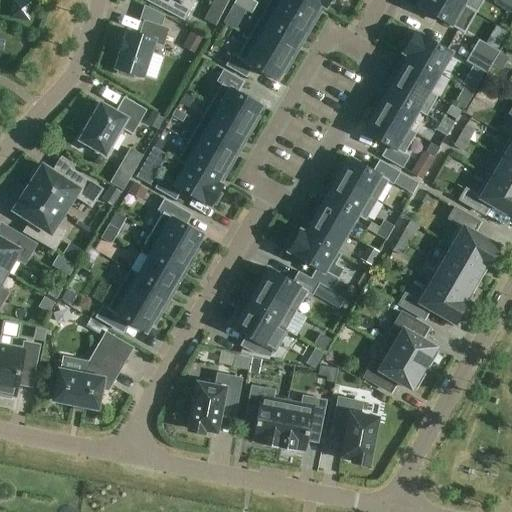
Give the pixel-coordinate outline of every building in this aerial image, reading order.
[(193,0),(165,0),(161,9),(185,21),(195,1),(193,0)] [(214,0),(211,6),(222,12),(227,0),(214,0)] [(235,0),(233,5),(240,9),(244,0),(235,0)] [(269,0),(269,1),(312,26),(319,14),(316,12),(320,6),(325,9),(325,8),(311,0),(269,0)] [(311,0),(325,8),(329,1),(332,3),(334,0),(311,0)] [(424,0),(419,9),(463,34),(475,14),(462,6),(451,0),(424,0)] [(451,0),(462,6),(475,14),(483,0),(451,0)] [(511,0),(496,0),(494,4),(510,14),(511,11),(511,0)] [(269,1),(259,20),(298,42),(302,35),(306,37),(312,26),(269,1)] [(398,15),(405,26),(416,18),(410,8),(398,15)] [(228,14),(223,22),(234,29),(239,20),(228,14)] [(259,20),(248,38),(291,63),(297,51),(294,49),(298,42),(259,20)] [(163,46),(168,30),(144,22),(140,35),(128,32),(125,41),(124,41),(120,52),(122,52),(116,69),(118,69),(117,74),(132,79),(134,74),(142,77),(153,43),(163,46)] [(190,33),(183,46),(196,53),(203,40),(190,33)] [(403,53),(439,74),(451,54),(415,33),(413,37),(409,35),(403,45),(407,47),(403,53)] [(284,75),(291,63),(248,38),(245,37),(234,56),(229,53),(222,65),(243,77),(249,66),(275,82),(281,73),(284,75)] [(478,40),(471,51),(492,63),(499,52),(478,40)] [(492,63),(471,51),(464,62),(486,74),(492,63)] [(394,73),(428,93),(439,74),(403,53),(402,54),(407,57),(404,63),(400,61),(394,73)] [(221,86),(210,105),(252,130),(259,118),(255,116),(261,107),(237,94),(243,83),(223,71),(216,83),(221,86)] [(390,86),(386,94),(417,112),(425,116),(436,98),(428,93),(394,73),(387,85),(390,86)] [(463,89),(455,102),(464,108),(472,94),(463,89)] [(372,110),(414,135),(414,134),(406,129),(417,112),(386,94),(382,101),(379,99),(372,110)] [(132,134),(145,111),(124,99),(116,113),(101,104),(80,141),(82,142),(80,146),(93,154),(95,150),(106,156),(122,128),(132,134)] [(210,105),(199,124),(238,146),(242,139),(245,141),(252,130),(210,105)] [(158,128),(164,115),(152,110),(146,123),(158,128)] [(175,110),(171,117),(182,123),(186,116),(175,110)] [(403,154),(414,135),(372,110),(365,122),(369,124),(363,133),(387,146),(381,157),(401,169),(408,157),(403,154)] [(443,117),(439,124),(450,130),(454,123),(443,117)] [(199,124),(188,143),(230,167),(237,155),(234,153),(238,146),(199,124)] [(450,130),(439,124),(435,130),(446,137),(450,130)] [(465,124),(459,135),(469,141),(475,130),(465,124)] [(469,141),(459,135),(453,146),(463,152),(469,141)] [(511,141),(510,140),(499,159),(511,167),(511,141)] [(177,161),(185,166),(216,184),(220,176),(224,178),(230,167),(188,143),(177,161)] [(433,146),(428,155),(433,158),(439,149),(433,146)] [(423,152),(410,174),(421,180),(433,158),(428,155),(423,152)] [(333,177),(376,202),(387,182),(392,185),(399,173),(378,161),(372,172),(349,159),(344,167),(340,165),(333,177)] [(488,178),(511,192),(511,167),(499,159),(488,178)] [(144,163),(135,178),(144,184),(153,169),(144,163)] [(27,189),(65,213),(74,198),(92,209),(104,190),(73,170),(66,181),(43,166),(41,169),(38,166),(30,177),(34,180),(27,189)] [(221,187),(216,184),(185,166),(174,185),(161,178),(154,189),(175,201),(181,191),(209,207),(212,203),(215,205),(221,195),(217,193),(221,187)] [(326,198),(365,220),(376,202),(333,177),(327,189),(330,190),(326,198)] [(511,217),(511,192),(488,178),(477,197),(465,190),(459,201),(479,213),(485,202),(511,217)] [(113,205),(120,193),(110,187),(102,199),(113,205)] [(128,188),(122,202),(140,210),(146,196),(128,188)] [(55,228),(65,213),(27,189),(22,198),(19,196),(12,206),(15,209),(13,211),(37,226),(30,237),(54,253),(65,235),(55,228)] [(312,214),(346,234),(356,216),(364,221),(365,220),(326,198),(322,205),(318,203),(312,214)] [(150,234),(193,259),(200,248),(196,246),(201,237),(178,223),(184,212),(163,200),(156,212),(162,215),(150,234)] [(449,245),(486,267),(498,248),(469,231),(475,221),(454,209),(448,220),(460,227),(449,245)] [(335,253),(346,234),(312,214),(305,226),(308,228),(305,234),(299,231),(299,232),(335,253)] [(382,221),(378,228),(389,234),(393,227),(382,221)] [(108,225),(104,232),(114,238),(119,231),(108,225)] [(389,234),(378,228),(374,235),(385,241),(389,234)] [(399,240),(409,246),(415,235),(405,229),(399,240)] [(0,269),(6,273),(14,259),(24,265),(36,245),(12,230),(5,242),(0,238),(0,269)] [(354,254),(362,236),(352,231),(344,250),(354,254)] [(114,238),(104,232),(100,238),(111,245),(114,238)] [(310,280),(318,285),(327,290),(330,292),(343,270),(334,265),(340,256),(335,253),(299,232),(295,239),(292,237),(286,247),(289,249),(287,253),(316,269),(310,280)] [(150,234),(140,253),(148,258),(179,276),(184,269),(186,270),(193,259),(150,234)] [(403,256),(409,246),(399,240),(393,250),(403,256)] [(486,268),(486,267),(449,245),(438,264),(475,286),(482,275),(479,274),(483,266),(486,268)] [(367,247),(360,260),(370,266),(377,253),(367,247)] [(59,285),(67,262),(54,258),(46,281),(59,285)] [(148,258),(137,276),(168,294),(173,287),(176,289),(182,279),(179,277),(179,276),(148,258)] [(78,266),(88,272),(92,265),(82,259),(78,266)] [(427,283),(465,305),(465,304),(462,302),(466,294),(469,296),(475,286),(438,264),(427,283)] [(259,276),(253,288),(295,313),(306,294),(311,297),(312,295),(318,285),(310,280),(297,273),(292,283),(268,269),(263,278),(259,276)] [(129,271),(118,290),(161,315),(168,303),(164,301),(168,294),(129,271)] [(454,324),(465,305),(427,283),(416,302),(404,295),(398,306),(418,318),(424,307),(454,324)] [(54,285),(48,295),(56,299),(62,290),(54,285)] [(318,285),(312,295),(321,301),(327,290),(318,285)] [(284,332),(295,313),(253,288),(246,299),(249,301),(245,309),(284,332)] [(154,326),(161,315),(118,290),(107,309),(102,306),(95,318),(116,330),(122,319),(145,333),(151,324),(154,326)] [(270,355),(284,332),(245,309),(241,316),(238,314),(232,324),(235,326),(233,329),(245,336),(239,347),(255,356),(270,355)] [(390,351),(423,369),(425,365),(428,367),(436,354),(433,352),(435,348),(417,337),(423,326),(401,313),(389,334),(397,339),(390,351)] [(101,336),(105,328),(90,319),(85,327),(101,336)] [(34,331),(32,343),(42,345),(45,333),(34,331)] [(107,391),(133,349),(106,333),(81,375),(59,371),(58,379),(53,378),(50,392),(55,393),(53,401),(96,410),(100,390),(107,391)] [(319,334),(313,345),(324,352),(330,341),(319,334)] [(0,345),(0,396),(6,398),(7,396),(12,397),(17,370),(30,372),(35,346),(21,343),(20,349),(0,345)] [(420,374),(423,369),(390,351),(384,362),(375,357),(363,378),(385,391),(392,380),(410,391),(413,387),(416,389),(424,375),(420,374)] [(251,358),(234,355),(232,366),(249,370),(251,358)] [(259,375),(261,361),(252,359),(249,373),(259,375)] [(307,360),(304,364),(313,369),(315,365),(307,360)] [(236,407),(241,379),(216,375),(214,387),(197,384),(188,430),(203,433),(204,431),(216,433),(221,404),(236,407)] [(277,449),(286,404),(272,401),(274,391),(251,387),(246,410),(258,413),(252,440),(262,442),(261,446),(277,449)] [(286,404),(277,449),(293,452),(294,449),(304,450),(309,423),(321,425),(325,402),(302,397),(300,406),(286,404)] [(367,465),(377,419),(359,416),(362,403),(337,398),(332,426),(346,429),(340,458),(352,460),(352,462),(367,465)]
